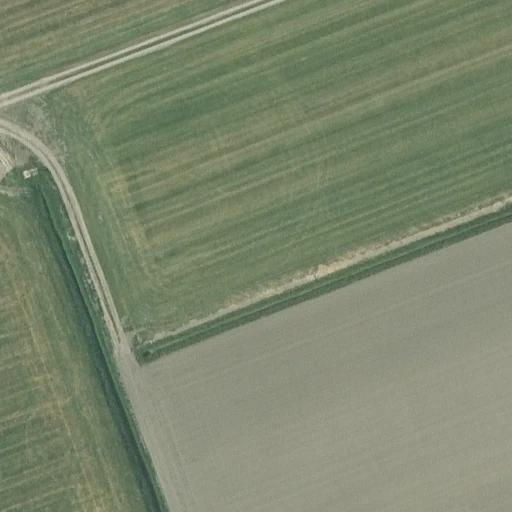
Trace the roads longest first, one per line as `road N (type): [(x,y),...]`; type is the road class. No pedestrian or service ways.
road 1 (track): [(24,92),(176,498)]
road 2 (track): [(0,101),(264,0)]
